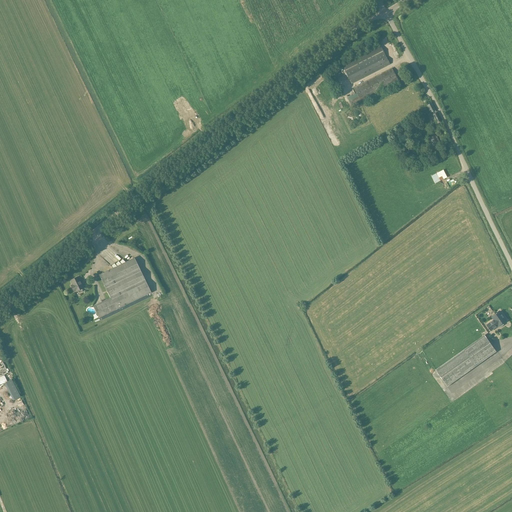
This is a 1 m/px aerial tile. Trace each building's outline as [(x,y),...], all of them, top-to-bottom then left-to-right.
[(342,65),(351,84),(390,64),(380,45),(342,65)] [(392,68),(353,88),(355,92),(347,96),(351,105),(398,81),(392,68)] [(427,106),(430,113),(430,114),(428,115),(429,117),(434,115),(438,123),(441,122),(436,113),(435,110),(431,103),(427,106)] [(430,137),(434,146),(440,143),(437,136),(436,137),(435,135),(430,137)] [(443,170),(436,173),(431,176),(435,184),(440,181),(447,178),(446,177),(448,176),(447,173),(445,174),(443,170)] [(99,318),(151,293),(134,258),(99,275),(110,298),(93,306),(99,318)] [(76,292),(76,293),(78,292),(78,293),(80,293),(82,292),(82,291),(82,290),(84,289),(78,278),(71,282),(73,286),(71,287),(74,293),(76,292)] [(487,325),(491,331),(498,326),(499,326),(500,328),(504,325),(503,323),(506,321),(500,311),(492,317),(494,320),(487,325)] [(485,335),(436,370),(448,386),(496,352),(485,335)] [(0,382),(11,377),(7,369),(2,360),(0,361),(0,370),(0,371),(2,370),(4,373),(0,375),(0,382)] [(14,400),(21,396),(12,379),(5,383),(14,400)] [(18,403),(12,405),(17,415),(22,413),(18,403)]
